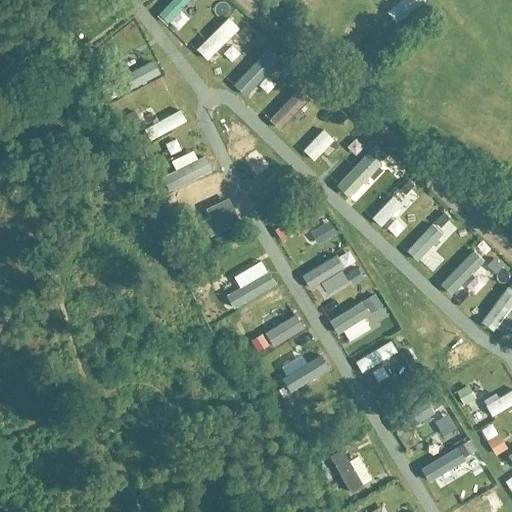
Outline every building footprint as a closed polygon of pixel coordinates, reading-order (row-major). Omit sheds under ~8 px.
[(186,37),(224,7),(218,0),(196,0),(172,20),(186,37)] [(389,26),(422,9),(417,0),(410,0),(383,14),(389,26)] [(452,64),(472,46),(446,18),(427,36),(452,64)] [(256,35),(248,26),(242,33),(249,41),(256,35)] [(348,52),(359,62),(376,43),(365,33),(348,52)] [(140,50),(125,61),(132,71),(147,60),(140,50)] [(244,79),(253,88),(281,60),(273,51),(244,79)] [(284,60),(277,66),(286,75),(293,68),(284,60)] [(117,75),(110,63),(101,68),(108,80),(117,75)] [(120,89),(132,118),(146,112),(139,97),(165,87),(159,73),(120,89)] [(279,113),(301,92),(290,82),(269,103),(279,113)] [(385,97),(381,109),(400,115),(404,103),(385,97)] [(304,142),(334,117),(322,104),(293,128),(304,142)] [(176,107),(142,125),(149,139),(183,121),(176,107)] [(340,113),(333,120),(339,126),(346,119),(340,113)] [(354,130),(348,123),(319,150),(333,165),(358,141),(351,133),(354,130)] [(366,194),(377,184),(370,175),(381,165),(372,154),(349,173),(366,194)] [(150,163),(157,174),(167,168),(160,157),(150,163)] [(204,164),(191,169),(196,181),(209,175),(204,164)] [(179,213),(221,189),(214,176),(171,200),(179,213)] [(408,181),(400,190),(406,196),(414,187),(408,181)] [(425,198),(399,226),(410,236),(436,208),(425,198)] [(229,214),(202,229),(206,238),(234,223),(229,214)] [(451,220),(445,214),(435,224),(442,229),(451,220)] [(326,224),(316,230),(323,241),(333,236),(326,224)] [(252,250),(236,257),(242,268),(257,260),(252,250)] [(502,266),(493,258),(486,266),(495,274),(502,266)] [(225,301),(269,278),(262,265),(218,288),(225,301)] [(358,268),(348,274),(355,285),(364,279),(358,268)] [(375,293),(365,300),(371,310),(381,303),(375,293)] [(279,303),(245,316),(249,327),(283,314),(279,303)] [(293,333),(267,345),(273,358),(299,345),(293,333)] [(263,336),(251,342),(256,353),(268,347),(263,336)] [(409,350),(402,354),(407,363),(414,358),(409,350)] [(466,387),(456,393),(464,406),(474,400),(466,387)] [(275,393),(279,400),(287,396),(282,389),(275,393)] [(436,394),(428,399),(435,410),(443,405),(436,394)] [(420,449),(433,440),(409,405),(396,414),(420,449)] [(310,442),(330,415),(320,407),(299,434),(310,442)] [(379,425),(366,434),(388,466),(401,457),(379,425)] [(495,437),(487,442),(494,455),(503,449),(495,437)] [(467,443),(459,447),(465,456),(472,452),(467,443)] [(356,448),(342,455),(357,486),(371,479),(356,448)] [(323,464),(314,470),(322,482),(331,475),(323,464)]
